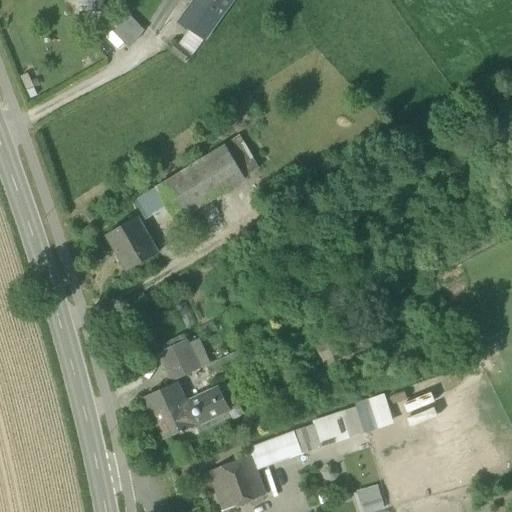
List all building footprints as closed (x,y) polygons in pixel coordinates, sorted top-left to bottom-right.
[(195,0),(194,2),(219,19),(232,0),(195,0)] [(204,39),(219,19),(194,2),(180,22),(204,39)] [(113,33),(126,47),(142,33),(129,19),(113,33)] [(171,51),(187,63),(193,55),(177,43),(171,51)] [(175,222),(245,179),(225,146),(156,189),(167,208),(175,222)] [(134,202),(145,221),(167,208),(156,189),(134,202)] [(106,235),(127,272),(157,255),(136,218),(106,235)] [(193,355),(196,362),(210,356),(203,340),(189,347),(193,355)] [(160,356),(165,367),(193,355),(189,347),(187,343),(160,356)] [(217,363),(221,371),(248,361),(245,352),(217,363)] [(196,362),(193,355),(165,367),(171,381),(198,368),(196,362)] [(165,439),(194,425),(185,406),(176,385),(146,399),(165,439)] [(210,394),(185,406),(194,425),(220,413),(210,394)] [(353,408),(353,410),(361,435),(394,424),(385,397),(353,408)] [(313,424),(314,426),(321,448),(361,435),(353,410),(313,424)] [(300,455),(321,448),(314,426),(294,432),(294,434),(300,455)] [(289,459),(300,455),(294,434),(282,438),(289,459)] [(269,466),(289,459),(282,438),(262,446),(269,466)] [(251,458),(256,471),(269,466),(262,446),(248,451),(250,458),(251,458)] [(220,506),(222,511),(223,511),(265,497),(256,471),(251,458),(250,458),(209,473),(210,477),(221,506),(220,506)]
